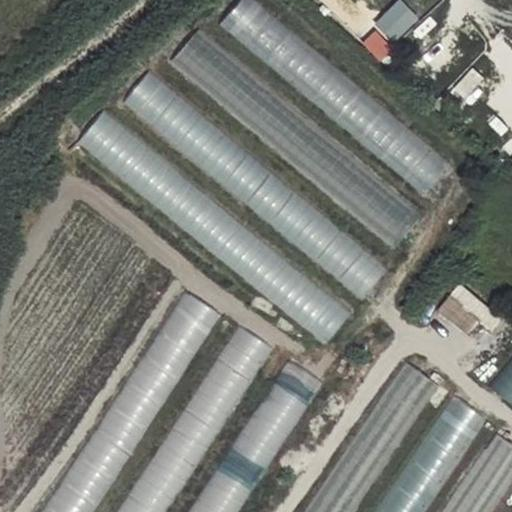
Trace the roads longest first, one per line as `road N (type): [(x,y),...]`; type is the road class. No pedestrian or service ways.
road 1 (track): [(286,511),(407,338),(511,413)]
road 2 (track): [(146,0),(0,121)]
